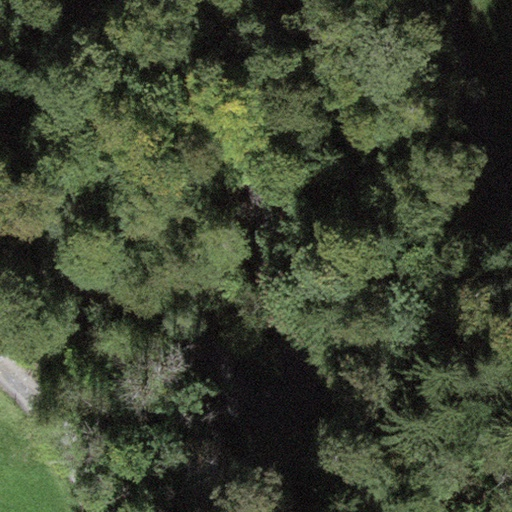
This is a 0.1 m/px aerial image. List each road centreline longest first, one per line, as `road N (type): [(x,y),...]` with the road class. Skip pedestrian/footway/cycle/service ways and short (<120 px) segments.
road 1 (unclassified): [(280,0),(267,85),(265,184),(302,402),(295,417),(280,429),(253,421),(200,346),(126,292),(80,269),(0,256)]
road 2 (unclassified): [(511,206),(499,192),(438,0)]
road 3 (unclassified): [(0,366),(67,448),(96,511)]
